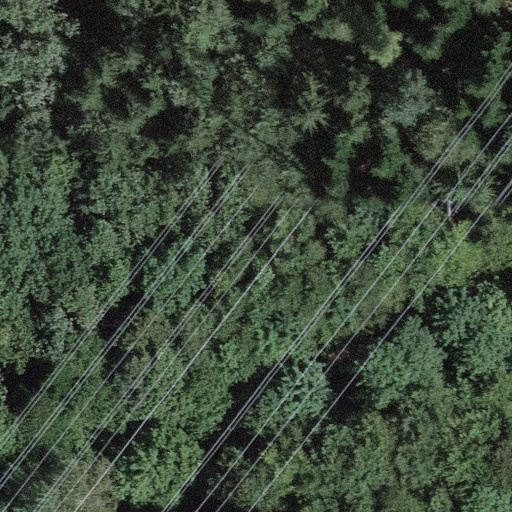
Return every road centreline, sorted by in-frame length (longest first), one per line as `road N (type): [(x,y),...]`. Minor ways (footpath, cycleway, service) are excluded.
road 1 (track): [(0,495),(511,304)]
road 2 (track): [(199,511),(259,404)]
